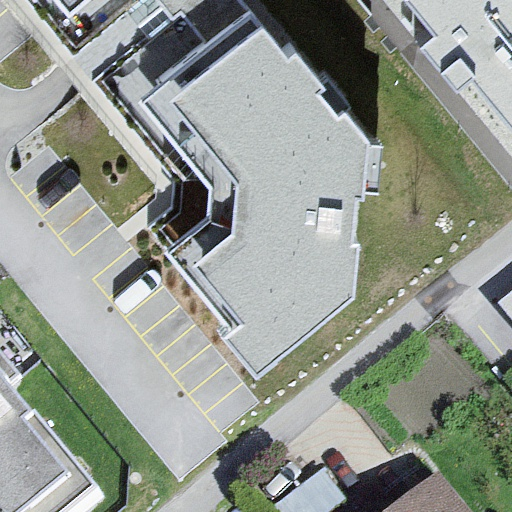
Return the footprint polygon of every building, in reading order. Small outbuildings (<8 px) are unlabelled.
[(199,307),(232,351),(248,360),(346,278),(359,123),(281,28),(274,34),(246,0),(232,0),(129,84),(198,168),(200,203),(159,233),(209,299),(199,307)] [(511,0),(400,0),(410,12),(402,18),(444,71),(461,58),(511,122),(511,0)] [(15,373),(0,355),(0,511),(86,511),(105,497),(8,378),(15,373)] [(318,479),(284,511),(341,511),(346,508),(318,479)] [(466,511),(448,490),(421,511),(466,511)]
